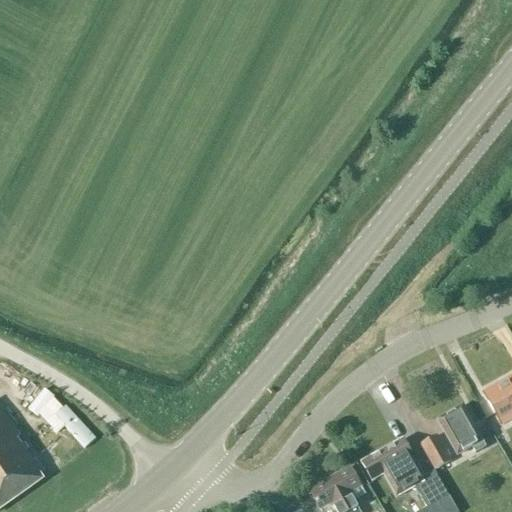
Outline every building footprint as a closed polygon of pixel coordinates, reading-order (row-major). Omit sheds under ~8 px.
[(405,424),(418,415),(390,377),(377,386),(405,424)] [(511,378),(484,395),(501,426),(511,419),(511,378)] [(486,448),(462,407),(437,421),(457,456),(472,448),(475,454),(486,448)] [(0,509),(42,480),(39,475),(43,472),(35,461),(33,463),(25,452),(28,450),(0,408),(0,509)] [(451,462),(437,436),(419,445),(434,472),(451,462)] [(413,458),(412,458),(403,441),(361,464),(371,482),(383,476),(395,498),(414,487),(426,509),(448,497),(434,471),(423,477),(413,458)] [(364,496),(363,493),(351,471),(309,493),(312,499),(297,508),(298,511),(359,511),(354,501),(364,496)]
